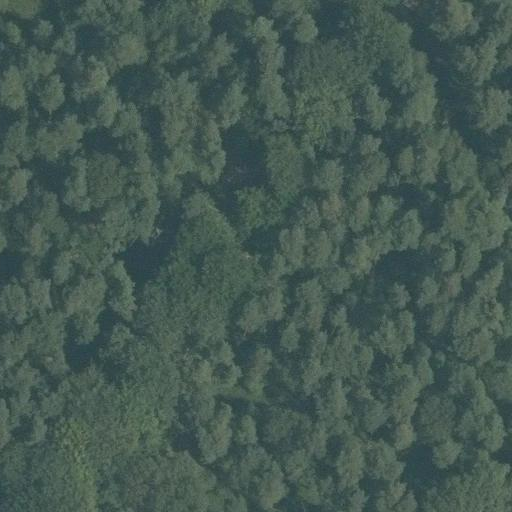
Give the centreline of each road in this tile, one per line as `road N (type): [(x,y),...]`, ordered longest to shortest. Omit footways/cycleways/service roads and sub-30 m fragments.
road 1 (unclassified): [(71,511),(388,22),(413,0)]
road 2 (track): [(511,233),(405,5)]
